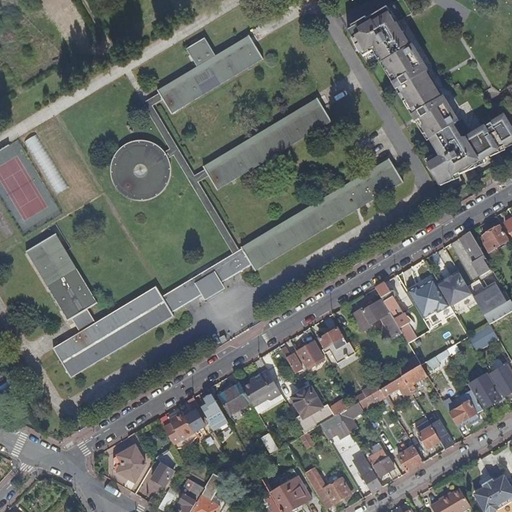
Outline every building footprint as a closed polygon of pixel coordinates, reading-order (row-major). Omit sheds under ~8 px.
[(393,32),(398,28),(394,22),(393,23),(385,11),(365,23),(364,21),(349,30),(350,32),(346,34),(362,59),(374,52),(382,65),(386,71),(382,73),(394,92),(398,90),(401,96),(398,98),(407,113),(411,111),(414,116),(410,118),(422,138),(426,135),(437,155),(435,157),(434,159),(431,159),(425,163),(428,169),(427,170),(432,177),(433,176),(439,183),(438,185),(442,189),(449,186),(448,182),(461,175),(473,168),(486,160),(490,158),(499,153),(505,149),(506,151),(511,147),(511,129),(505,118),(484,130),(472,138),(466,141),(461,141),(453,128),(456,126),(452,120),(451,121),(446,113),(449,111),(446,105),(442,108),(439,102),(440,101),(424,75),(423,76),(419,70),(422,68),(419,63),(416,65),(411,57),(412,56),(400,37),(397,39),(393,32)] [(402,35),(398,28),(393,32),(397,39),(400,37),(402,35)] [(157,93),(156,94),(170,117),(171,116),(171,115),(260,60),(261,62),(262,61),(248,38),(247,38),(248,40),(215,60),(204,41),(185,53),(196,71),(158,94),(157,93)] [(414,55),(412,56),(411,57),(416,65),(419,63),(414,55)] [(318,99),(317,100),(318,102),(204,170),(203,169),(202,170),(216,193),(217,193),(216,191),(330,122),(332,124),(333,123),(318,99)] [(454,118),(449,111),(446,113),(451,121),(452,120),(454,118)] [(470,135),(472,138),(484,130),(483,128),(470,135)] [(170,179),(170,174),(170,173),(170,168),(169,165),(168,162),(165,157),(161,152),(157,148),(154,146),(151,145),(145,144),(142,143),(138,143),(131,145),(126,146),(122,149),(118,153),(115,157),(112,162),(110,168),(110,170),(110,174),(110,179),(112,185),(114,190),(116,192),(118,195),(123,199),(128,202),(134,203),(139,204),(144,204),(147,203),(152,202),(157,199),(162,195),(165,191),(168,186),(169,182),(170,179)] [(487,166),(486,160),(473,168),(475,171),(487,166)] [(389,161),(388,162),(389,163),(243,251),(241,249),(240,250),(241,252),(162,299),(156,289),(155,289),(156,291),(96,327),(87,311),(97,305),(97,304),(95,305),(55,239),(57,238),(55,236),(25,254),(26,255),(28,254),(68,321),(66,322),(67,323),(71,321),(80,337),(55,353),(53,351),(53,352),(70,382),(72,381),(70,379),(171,319),(173,320),(174,319),(172,315),(214,290),(251,268),(255,274),(256,273),(255,272),(401,183),(403,185),(404,184),(389,161)] [(475,171),(473,168),(461,175),(461,177),(475,171)] [(461,177),(461,175),(448,182),(449,186),(461,180),(461,177)] [(491,252),(508,242),(499,227),(485,235),(489,242),(486,244),(491,252)] [(470,233),(458,240),(472,264),(471,264),(479,277),(490,271),(485,263),(487,262),(470,233)] [(446,283),(438,288),(450,307),(451,308),(472,296),(459,275),(452,279),(446,283)] [(438,288),(434,281),(420,289),(419,287),(407,294),(422,320),(439,310),(440,312),(450,307),(438,288)] [(474,300),(489,326),(511,312),(511,304),(510,302),(507,304),(495,283),(484,290),(486,293),(474,300)] [(390,292),(385,284),(375,290),(390,314),(400,332),(405,341),(408,345),(417,340),(408,325),(409,325),(409,324),(411,321),(408,317),(405,318),(402,313),(405,311),(399,305),(398,306),(394,299),(396,297),(396,295),(394,291),(390,292)] [(400,332),(390,314),(388,315),(380,302),(363,313),(362,311),(352,317),(362,333),(372,328),(371,325),(385,317),(396,335),(400,332)] [(497,339),(489,326),(468,339),(476,352),(497,339)] [(349,344),(342,333),(340,334),(337,330),(318,341),(324,350),(332,346),(336,352),(344,347),(349,344)] [(400,332),(396,335),(401,343),(405,341),(400,332)] [(306,369),(323,359),(313,343),(297,353),(306,369)] [(454,347),(446,352),(449,356),(456,351),(454,347)] [(287,352),(283,354),(295,375),(302,371),(293,356),(290,357),(287,352)] [(490,376),(504,399),(511,393),(511,376),(506,366),(490,376)] [(411,373),(401,378),(412,397),(415,395),(414,392),(415,391),(412,387),(427,378),(421,367),(411,373)] [(398,373),(401,378),(411,373),(408,368),(398,373)] [(281,396),(267,372),(253,381),(254,383),(246,387),(242,390),(251,404),(254,409),(264,403),(266,402),(270,403),(281,396)] [(484,410),(501,400),(486,376),(469,386),(484,410)] [(401,378),(380,391),(384,398),(398,390),(405,402),(412,397),(401,378)] [(242,390),(240,385),(218,398),(229,417),(251,404),(242,390)] [(371,397),(378,393),(373,385),(361,392),(363,395),(366,400),(371,397)] [(331,410),(327,405),(322,408),(310,388),(304,391),(324,424),(335,418),(331,410)] [(308,434),(320,427),(324,424),(304,391),(290,399),(301,416),(295,420),(301,429),(305,436),(308,434)] [(380,391),(378,393),(371,397),(375,405),(383,400),(385,399),(384,398),(380,391)] [(363,395),(351,401),(354,407),(358,404),(366,400),(363,395)] [(220,411),(211,396),(203,401),(206,406),(203,408),(200,410),(207,420),(205,420),(208,425),(213,433),(218,429),(217,427),(226,421),(220,411)] [(266,402),(264,403),(268,410),(284,401),(281,396),(270,403),(266,402)] [(358,404),(363,412),(375,405),(371,397),(366,400),(358,404)] [(442,403),(456,427),(467,420),(472,418),(482,412),(474,399),(471,401),(467,403),(466,401),(462,403),(463,405),(455,410),(448,399),(442,403)] [(200,410),(193,400),(187,403),(193,414),(195,413),(200,410)] [(351,401),(351,400),(341,406),(344,412),(354,407),(351,401)] [(254,409),(258,416),(268,410),(264,403),(254,409)] [(339,416),(343,421),(345,425),(346,428),(350,434),(358,430),(352,420),(364,413),(363,412),(358,404),(354,407),(344,412),(339,416)] [(344,412),(341,406),(340,405),(331,410),(335,418),(339,416),(344,412)] [(195,413),(204,428),(208,425),(205,420),(200,410),(195,413)] [(195,413),(193,414),(184,419),(193,434),(195,433),(196,436),(199,434),(197,432),(204,428),(195,413)] [(184,419),(181,414),(173,419),(175,422),(170,425),(171,427),(164,431),(174,447),(193,435),(193,434),(184,419)] [(320,427),(324,433),(339,424),(343,421),(339,416),(335,418),(324,424),(320,427)] [(439,443),(445,451),(454,446),(438,421),(430,426),(439,443)] [(427,450),(439,443),(430,426),(427,422),(415,430),(427,450)] [(300,439),(305,436),(301,429),(289,436),(294,443),(300,439)] [(220,442),(230,437),(226,430),(217,436),(220,442)] [(310,438),(308,434),(305,436),(300,439),(303,443),(310,438)] [(268,449),(271,448),(276,445),(269,435),(262,439),(268,449)] [(314,445),(310,438),(303,443),(307,449),(314,445)] [(366,461),(377,479),(379,477),(380,479),(394,470),(379,444),(371,448),(375,455),(368,459),(366,461)] [(271,448),(275,454),(279,451),(276,445),(271,448)] [(296,460),(288,446),(282,450),(290,464),(296,460)] [(135,448),(113,461),(114,473),(135,485),(146,467),(135,448)] [(397,457),(407,474),(418,468),(422,465),(413,448),(397,457)] [(166,489),(167,487),(173,476),(174,473),(173,472),(177,465),(170,453),(157,461),(161,466),(152,480),(166,489)] [(242,461),(246,466),(252,464),(248,457),(242,461)] [(362,477),(372,495),(375,493),(383,488),(377,479),(366,461),(364,458),(360,460),(365,469),(361,471),(364,476),(362,477)] [(305,474),(326,510),(333,506),(334,506),(351,496),(342,480),(334,484),(333,482),(330,483),(332,486),(329,487),(327,489),(317,471),(314,473),(312,470),(305,474)] [(285,481),(268,491),(270,494),(280,511),(304,511),(308,509),(306,505),(312,501),(294,471),(282,477),(285,481)] [(206,488),(207,489),(201,498),(193,511),(222,511),(223,510),(211,503),(214,498),(224,481),(213,475),(206,488)] [(167,487),(171,489),(177,478),(173,476),(167,487)] [(511,487),(511,488),(505,479),(502,478),(494,483),(484,488),(476,493),(475,496),(484,511),(494,511),(496,511),(498,506),(507,500),(511,501),(511,487)] [(182,495),(184,496),(179,504),(183,506),(179,511),(191,511),(200,497),(205,490),(189,482),(182,495)] [(463,511),(470,508),(460,490),(451,495),(440,502),(431,508),(433,511),(463,511)] [(440,502),(451,495),(450,493),(439,500),(440,502)] [(280,511),(270,494),(259,501),(265,511),(280,511)] [(159,510),(162,511),(166,511),(172,501),(166,498),(159,510)] [(226,505),(214,498),(211,503),(223,510),(226,505)]
